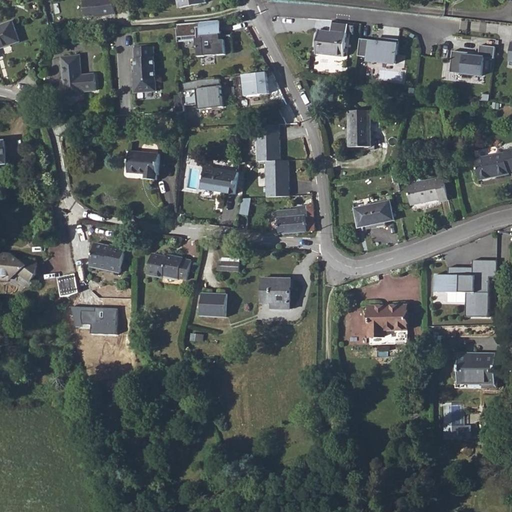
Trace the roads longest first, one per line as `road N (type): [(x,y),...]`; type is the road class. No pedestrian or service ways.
road 1 (residential): [(0,92),(42,109),(66,196),(95,220),(325,245)]
road 2 (track): [(354,511),(326,343),(327,286),(342,267)]
road 3 (residential): [(325,245),(306,116),(253,15)]
road 4 (residential): [(511,215),(352,269),(335,263),(325,245)]
road 5 (residential): [(253,15),(273,6),(455,24)]
